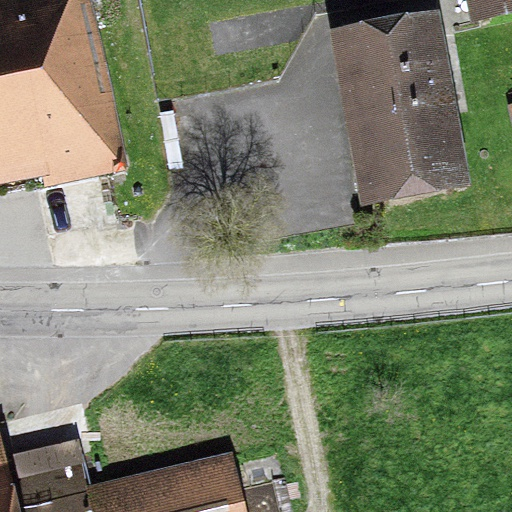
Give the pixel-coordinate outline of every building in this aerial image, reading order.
[(0,0),(0,191),(44,183),(46,191),(128,173),(91,0),(0,0)] [(511,0),(465,0),(471,24),(511,14),(511,0)] [(328,39),(360,216),(470,196),(439,19),(328,39)] [(0,511),(18,511),(0,431),(0,511)] [(86,467),(80,442),(14,457),(20,482),(86,467)] [(86,489),(91,511),(244,511),(230,455),(86,489)] [(275,481),(281,511),(290,511),(293,511),(286,478),(275,481)]
